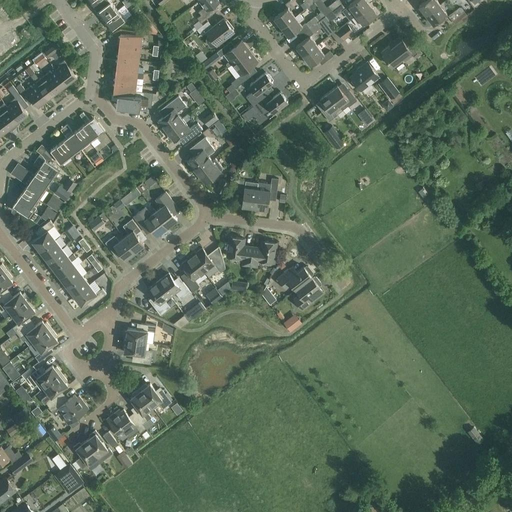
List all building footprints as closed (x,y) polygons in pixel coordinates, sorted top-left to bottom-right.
[(110,0),(90,0),(89,1),(96,11),(110,0)] [(118,9),(110,0),(96,11),(103,20),(118,9)] [(200,0),(200,1),(205,7),(199,11),(201,14),(198,17),(201,22),(215,12),(211,7),(220,0),(200,0)] [(314,1),(313,0),(305,0),(306,1),(302,4),(305,8),(310,5),(314,1)] [(333,10),(342,3),(339,0),(335,0),(329,5),(333,10)] [(356,14),(370,4),(367,0),(355,0),(349,5),(356,14)] [(426,0),(419,6),(426,15),(440,4),(436,0),(426,0)] [(342,3),(333,10),(336,15),(346,8),(342,3)] [(137,4),(132,8),(137,15),(142,11),(137,4)] [(356,14),(352,17),(359,27),(363,24),(377,13),(370,4),(356,14)] [(447,14),(440,4),(426,15),(433,24),(447,14)] [(458,8),(448,15),(452,20),(454,23),(455,24),(467,14),(466,14),(461,7),(459,6),(458,8)] [(281,27),(295,16),(288,7),(274,18),(281,27)] [(118,9),(103,20),(111,30),(125,19),(118,9)] [(0,11),(0,29),(8,23),(0,11)] [(288,37),(296,31),(303,26),(302,25),(300,22),(304,18),(300,12),(295,16),(281,27),(288,37)] [(315,16),(305,23),(309,29),(319,21),(315,16)] [(224,18),(213,26),(208,20),(197,29),(202,35),(205,32),(208,36),(206,38),(206,39),(207,41),(210,44),(211,46),(213,46),(215,45),(217,44),(234,31),(224,18)] [(319,21),(309,29),(313,34),(323,26),(319,21)] [(336,30),(344,39),(349,35),(341,26),(336,30)] [(344,39),(336,30),(331,34),(338,43),(344,39)] [(119,45),(141,48),(142,36),(120,33),(119,45)] [(296,46),(303,55),(317,45),(310,36),(304,41),(296,46)] [(395,68),(413,54),(415,57),(421,53),(411,38),(405,43),(402,39),(401,40),(399,37),(381,51),(383,54),(392,66),(393,65),(395,68)] [(233,63),(249,51),(241,40),(235,45),(231,41),(217,51),(220,56),(225,53),(231,60),(226,63),(228,67),(233,63)] [(49,56),(60,48),(56,43),(45,52),(49,56)] [(119,45),(118,57),(139,60),(141,48),(119,45)] [(161,51),(162,46),(154,45),(152,55),(158,56),(158,51),(161,51)] [(310,65),(322,56),(324,54),(317,45),(303,55),(310,65)] [(249,51),(233,63),(241,74),(231,82),(236,88),(250,77),(245,71),(258,62),(249,51)] [(38,65),(47,58),(44,53),(34,60),(38,65)] [(118,57),(116,69),(138,72),(139,60),(118,57)] [(56,69),(67,83),(77,76),(66,61),(64,59),(59,63),(60,66),(56,69)] [(351,76),(361,89),(379,75),(368,61),(360,67),(361,68),(351,76)] [(151,70),(151,62),(142,62),(142,70),(151,70)] [(26,69),(31,75),(35,71),(31,65),(26,69)] [(218,75),(213,68),(208,72),(213,79),(218,75)] [(50,70),(45,74),(58,90),(67,83),(56,69),(52,72),(50,70)] [(116,69),(115,81),(136,84),(137,78),(143,79),(144,72),(138,72),(116,69)] [(250,84),(254,90),(247,96),(252,102),(246,107),(248,109),(266,95),(262,89),(272,81),(265,72),(250,84)] [(58,90),(45,74),(40,78),(41,80),(37,83),(48,98),(58,90)] [(378,83),(390,98),(399,91),(387,76),(378,83)] [(136,84),(115,81),(113,94),(118,94),(130,95),(135,95),(136,84)] [(48,98),(37,83),(33,86),(31,84),(26,88),(21,82),(16,86),(27,99),(31,96),(38,105),(48,98)] [(191,82),(186,86),(191,92),(196,88),(191,82)] [(214,89),(220,95),(226,90),(219,83),(214,89)] [(11,103),(8,106),(19,120),(29,113),(22,104),(26,101),(13,84),(8,87),(15,96),(10,100),(11,103)] [(338,84),(329,92),(339,106),(340,105),(345,101),(349,106),(357,100),(350,91),(346,94),(338,84)] [(141,96),(139,109),(140,109),(140,106),(151,107),(153,92),(144,91),(144,97),(141,96)] [(230,91),(225,95),(230,101),(235,97),(234,96),(230,91)] [(266,95),(248,109),(249,111),(255,106),(261,115),(271,108),(274,111),(287,101),(280,91),(269,99),(266,95)] [(339,106),(329,92),(320,98),(325,105),(320,109),(329,121),(343,110),(340,105),(339,106)] [(130,95),(118,94),(117,102),(121,102),(121,107),(128,107),(130,95)] [(130,95),(128,107),(139,109),(141,96),(135,95),(130,95)] [(178,95),(165,105),(170,111),(158,120),(163,126),(162,126),(165,131),(182,119),(177,112),(186,105),(178,95)] [(389,98),(383,103),(388,108),(394,104),(389,98)] [(19,120),(8,106),(7,106),(5,102),(0,105),(0,106),(1,107),(0,107),(0,115),(9,127),(19,120)] [(246,121),(250,118),(245,111),(242,114),(246,121)] [(213,112),(203,119),(209,126),(213,123),(219,119),(213,112)] [(363,118),(367,123),(373,118),(369,113),(363,118)] [(0,134),(9,127),(0,115),(0,134)] [(80,127),(91,141),(105,130),(94,116),(80,127)] [(190,129),(182,119),(165,131),(169,136),(170,136),(174,141),(185,133),(189,139),(203,128),(198,122),(190,129)] [(219,119),(213,123),(221,133),(226,129),(219,119)] [(64,126),(69,133),(72,130),(67,124),(64,126)] [(324,132),(333,144),(336,148),(343,142),(345,141),(332,125),(324,132)] [(69,133),(64,126),(61,129),(66,135),(69,133)] [(91,141),(80,127),(70,134),(81,149),(91,141)] [(81,149),(70,134),(61,142),(72,156),(81,149)] [(212,160),(208,155),(215,149),(205,136),(195,144),(201,151),(188,161),(197,172),(212,160)] [(236,141),(232,136),(227,140),(231,146),(236,141)] [(173,142),(176,149),(183,146),(180,139),(173,142)] [(72,156),(61,142),(51,149),(48,149),(42,143),(39,146),(51,158),(55,155),(62,164),(72,156)] [(180,164),(185,159),(177,152),(172,157),(180,164)] [(93,160),(97,165),(103,159),(100,155),(93,160)] [(212,160),(197,172),(205,183),(222,170),(222,167),(215,157),(212,160)] [(38,169),(53,179),(60,169),(45,159),(38,169)] [(10,173),(19,178),(25,166),(16,161),(10,173)] [(53,179),(38,169),(31,179),(46,189),(53,179)] [(25,170),(23,173),(30,178),(32,174),(25,170)] [(30,178),(23,173),(21,176),(27,181),(30,178)] [(77,182),(83,177),(80,173),(74,177),(77,182)] [(151,174),(138,185),(143,192),(157,180),(151,174)] [(271,182),(258,181),(255,207),(268,209),(269,199),(276,200),(278,178),(272,177),(271,182)] [(65,186),(71,191),(77,183),(70,178),(65,186)] [(223,193),(229,182),(222,178),(216,189),(223,193)] [(46,189),(31,179),(24,188),(39,199),(46,189)] [(255,207),(258,181),(258,182),(238,179),(237,191),(244,192),(242,205),(255,207)] [(428,193),(423,186),(418,191),(423,197),(428,193)] [(64,187),(59,195),(65,200),(71,192),(64,187)] [(136,187),(121,199),(125,205),(140,193),(136,187)] [(39,199),(24,188),(13,205),(30,217),(37,207),(35,205),(39,199)] [(171,211),(178,206),(166,191),(155,199),(161,207),(155,211),(167,226),(177,218),(174,214),(171,211)] [(57,210),(62,201),(56,197),(50,206),(57,210)] [(167,226),(155,211),(152,214),(146,206),(133,215),(143,229),(150,225),(153,229),(157,234),(167,226)] [(47,207),(41,216),(46,219),(49,215),(53,217),(56,213),(47,207)] [(124,237),(135,251),(144,244),(137,234),(141,230),(132,218),(123,225),(128,233),(124,237)] [(40,250),(55,238),(48,230),(54,225),(50,220),(38,229),(42,233),(33,240),(40,250)] [(88,224),(93,230),(97,227),(92,221),(88,224)] [(75,232),(71,226),(66,230),(71,235),(75,232)] [(135,251),(124,237),(119,241),(114,235),(105,242),(113,252),(117,248),(125,259),(129,255),(131,257),(135,254),(134,252),(135,251)] [(253,246),(246,245),(244,245),(245,238),(230,236),(228,249),(229,249),(228,256),(244,258),(243,266),(250,267),(253,246)] [(83,246),(87,243),(83,237),(79,240),(76,243),(80,248),(83,246)] [(55,238),(40,250),(47,259),(62,247),(55,238)] [(253,246),(250,267),(257,268),(258,260),(273,262),(274,254),(275,254),(277,242),(262,240),(261,247),(253,246)] [(91,248),(87,243),(83,246),(87,251),(91,248)] [(62,247),(47,259),(54,268),(69,256),(62,247)] [(195,251),(191,254),(204,271),(215,263),(221,271),(226,268),(221,252),(212,260),(202,247),(196,252),(195,251)] [(74,253),(69,256),(54,268),(61,277),(76,266),(72,260),(77,257),(74,253)] [(204,271),(191,254),(187,257),(188,258),(182,263),(191,276),(185,281),(193,291),(200,286),(194,279),(204,271)] [(94,266),(99,262),(95,257),(90,260),(94,266)] [(103,268),(99,262),(94,266),(98,271),(103,268)] [(76,266),(61,277),(67,286),(82,275),(76,266)] [(294,273),(290,267),(277,277),(286,289),(293,284),(296,289),(312,276),(311,275),(313,274),(313,272),(308,266),(307,266),(305,267),(304,266),(294,273)] [(13,277),(7,270),(0,275),(0,298),(7,294),(3,289),(13,281),(11,278),(13,277)] [(169,273),(159,281),(170,296),(176,292),(181,299),(191,291),(184,282),(179,286),(169,273)] [(89,284),(82,275),(67,286),(74,295),(89,284)] [(343,275),(339,279),(347,286),(351,282),(343,275)] [(317,277),(314,277),(314,278),(312,276),(296,289),(300,293),(293,298),(302,310),(320,296),(315,290),(321,286),(322,283),(317,277)] [(229,280),(218,288),(223,295),(231,288),(229,280)] [(170,296),(159,281),(148,289),(158,301),(153,305),(160,314),(171,307),(165,300),(170,296)] [(96,292),(89,284),(74,295),(81,304),(90,297),(94,302),(106,293),(103,288),(96,292)] [(216,287),(206,294),(213,302),(222,295),(216,287)] [(263,294),(271,305),(277,300),(267,287),(263,294)] [(7,294),(0,298),(0,310),(1,312),(7,307),(12,313),(30,299),(24,292),(23,294),(20,291),(10,298),(7,294)] [(30,299),(12,313),(19,322),(13,327),(17,332),(29,323),(25,318),(35,310),(33,307),(35,306),(30,299)] [(192,307),(197,314),(206,308),(201,301),(192,307)] [(286,325),(290,331),(301,323),(297,318),(292,322),(289,318),(284,322),(286,325)] [(29,323),(17,332),(23,341),(30,336),(34,342),(52,328),(47,321),(45,323),(43,320),(32,328),(29,323)] [(125,331),(124,339),(146,342),(148,331),(155,332),(156,325),(141,323),(140,329),(128,327),(127,331),(125,331)] [(52,328),(34,342),(41,351),(35,356),(39,361),(51,352),(47,347),(57,339),(55,336),(57,335),(52,328)] [(146,342),(124,339),(123,348),(125,348),(124,352),(137,353),(136,361),(151,363),(153,350),(145,349),(146,342)] [(10,359),(1,346),(0,346),(0,360),(3,364),(10,359)] [(2,366),(11,379),(19,373),(10,360),(2,366)] [(44,387),(62,373),(57,366),(55,368),(53,365),(42,373),(39,368),(27,377),(34,387),(37,384),(41,389),(44,387)] [(62,373),(44,387),(49,393),(41,399),(45,404),(46,403),(49,406),(48,406),(48,407),(61,397),(57,392),(68,384),(65,381),(67,380),(62,373)] [(139,388),(152,406),(158,402),(163,408),(172,401),(163,389),(158,393),(150,383),(147,385),(146,383),(139,388)] [(24,392),(20,386),(15,389),(20,395),(24,392)] [(152,406),(139,388),(132,394),(133,396),(130,398),(138,408),(133,412),(136,415),(143,424),(152,417),(147,411),(152,406)] [(61,397),(48,407),(52,412),(55,416),(62,410),(66,416),(64,418),(68,423),(88,408),(79,395),(77,397),(75,394),(65,402),(61,397)] [(177,402),(171,406),(177,414),(182,409),(177,402)] [(14,418),(22,428),(33,418),(25,408),(14,418)] [(143,424),(136,415),(131,419),(124,409),(121,411),(119,409),(107,418),(122,439),(128,434),(126,432),(135,425),(140,432),(146,428),(143,424)] [(467,431),(477,443),(483,438),(473,426),(467,431)] [(86,440),(101,460),(112,452),(108,447),(107,448),(99,437),(100,436),(95,430),(89,434),(91,436),(86,440)] [(103,435),(112,447),(118,442),(109,430),(103,435)] [(52,437),(55,441),(61,436),(58,432),(52,437)] [(101,460),(86,440),(81,444),(79,442),(73,446),(78,453),(80,452),(82,455),(76,460),(82,468),(87,464),(90,469),(101,460)] [(0,466),(3,464),(4,465),(12,460),(4,449),(2,446),(0,446),(0,466)] [(28,452),(10,466),(16,474),(34,460),(28,452)] [(128,466),(133,463),(126,453),(121,456),(128,466)] [(68,480),(74,488),(83,481),(69,463),(55,474),(62,484),(68,480)] [(0,481),(0,502),(16,490),(6,477),(0,481)] [(42,498),(61,488),(56,479),(37,489),(42,498)] [(364,509),(360,511),(378,511),(380,510),(369,497),(360,505),(364,509)] [(32,511),(25,502),(12,511),(32,511)]
